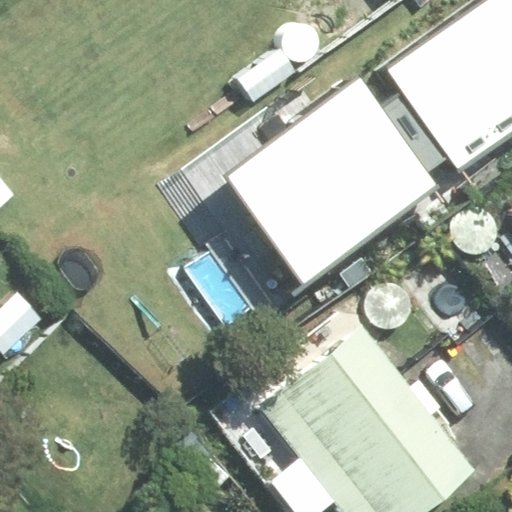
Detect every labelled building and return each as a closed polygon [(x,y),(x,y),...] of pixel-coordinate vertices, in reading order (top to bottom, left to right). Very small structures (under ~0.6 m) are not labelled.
[(255,31),(211,60),(228,86),(272,55),(255,31)] [(511,204),(502,212),(511,226),(511,204)] [(394,278),(448,343),(484,311),(431,248),(394,278)] [(347,323),(243,404),(327,511),(395,511),(457,464),(347,323)] [(181,475),(198,493),(208,485),(191,465),(181,475)]
